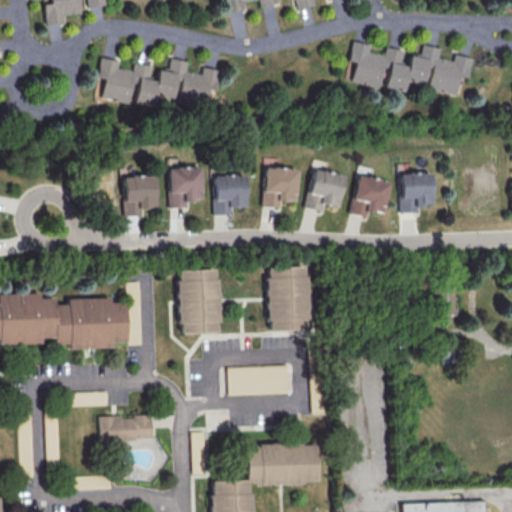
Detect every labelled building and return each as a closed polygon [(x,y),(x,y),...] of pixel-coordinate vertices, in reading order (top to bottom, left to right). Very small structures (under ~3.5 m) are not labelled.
[(43,24),(63,22),(62,15),(78,13),(76,0),(84,0),(85,6),(103,4),(102,0),(47,0),(48,3),(41,4),(43,24)] [(222,0),(225,12),(243,9),(241,1),(247,0),(256,0),(257,6),(275,3),(274,0),(292,0),(294,8),(312,5),(310,0),(222,0)] [(453,94),(457,76),(465,77),(469,57),(451,54),(450,60),(435,57),(437,47),(420,43),(418,54),(407,55),(405,64),(399,64),(399,59),(401,50),(383,46),(381,54),(367,51),(367,43),(350,40),(346,60),(353,62),(349,81),(377,87),(382,86),(401,90),(403,80),(422,84),(424,84),(425,88),(453,94)] [(97,97),(150,106),(152,94),(173,98),(172,101),(208,108),(216,69),(199,66),(198,73),(183,70),(185,60),(168,57),(165,69),(155,68),(153,80),(146,79),(148,65),(131,61),(129,70),(114,67),(116,60),(98,57),(94,77),(101,78),(97,97)] [(293,201),(294,167),(265,166),(266,158),(262,157),(259,206),(276,207),(277,199),(293,201)] [(165,167),(166,207),(183,206),(183,199),(198,199),(198,166),(165,167)] [(341,174),(309,168),(302,207),(319,210),(320,203),(335,206),(341,174)] [(397,212),(415,212),(415,204),(429,204),(429,172),(396,172),(397,212)] [(121,215),(144,214),(144,206),(153,206),(152,174),(120,175),(121,215)] [(210,175),(211,214),(228,213),(228,206),(243,206),(242,174),(210,175)] [(346,213),(364,216),(365,210),(380,213),(386,181),(354,175),(346,213)] [(303,265),(262,266),(264,330),(305,329),(303,265)] [(176,333),(216,332),(213,268),(174,270),(176,333)] [(136,345),(137,281),(123,281),(123,301),(107,301),(107,297),(64,297),(64,304),(51,303),(52,294),(0,293),(0,342),(38,343),(38,337),(51,337),(51,343),(66,344),(66,345),(136,345)] [(453,322),(452,287),(433,287),(435,323),(453,322)] [(285,392),(284,364),(224,366),(225,394),(285,392)] [(104,404),(104,390),(64,391),(65,405),(104,404)] [(15,406),(17,476),(29,476),(27,406),(15,406)] [(57,464),(55,413),(42,413),(43,465),(57,464)] [(95,415),(96,440),(149,438),(148,415),(119,415),(119,414),(95,415)] [(208,476),(208,430),(188,431),(189,476),(208,476)] [(314,482),(313,442),(241,444),(242,479),(207,480),(207,511),(247,511),(247,484),(314,482)] [(397,511),(397,504),(480,501),(480,511),(397,511)]
